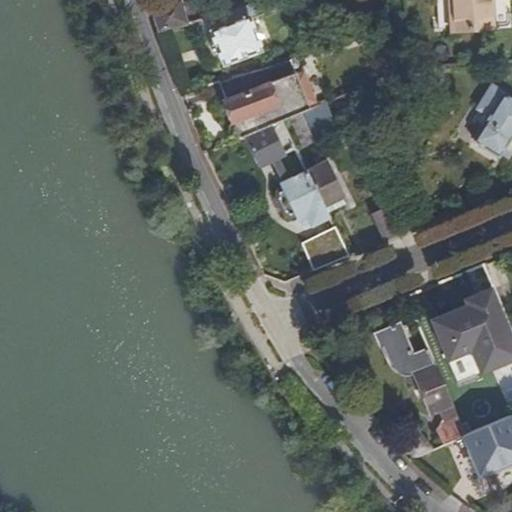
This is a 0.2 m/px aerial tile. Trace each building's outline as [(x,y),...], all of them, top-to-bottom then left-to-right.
[(159,31),(196,21),(190,0),(176,0),(151,7),(157,27),(159,31)] [(275,12),(271,0),(268,0),(206,18),(223,64),(262,51),(250,18),(275,12)] [(494,31),(493,0),(450,0),(451,32),(494,31)] [(290,56),(219,80),(241,139),(244,137),(282,122),(302,113),(310,109),(307,103),(310,102),(300,73),(297,74),(290,56)] [(428,67),(436,90),(450,85),(444,66),(428,67)] [(502,97),(502,96),(496,91),(479,118),(481,119),(470,137),(475,140),(495,107),(491,105),(498,94),(502,97)] [(511,98),(503,94),(502,96),(502,97),(498,94),(491,105),(495,107),(475,140),(474,141),(499,156),(501,154),(511,135),(511,98)] [(315,141),(302,113),(282,122),(295,148),(295,149),(315,141)] [(312,225),(329,216),(324,206),(306,171),(295,176),(284,153),(295,148),(282,122),(244,137),(259,165),(271,159),(282,183),(281,183),(283,187),(296,214),(299,219),(307,215),(312,225)] [(511,151),(511,135),(501,154),(508,158),(511,151)] [(306,171),(324,206),(337,200),(340,204),(344,202),(341,198),(342,198),(325,162),(324,162),(321,158),(315,161),(317,166),(306,171)] [(290,217),(296,214),(283,187),(276,190),(276,199),(283,213),(290,217)] [(400,234),(389,207),(373,214),(384,241),(386,240),(400,234)] [(318,237),(331,264),(333,263),(348,256),(335,229),(318,237)] [(511,328),(484,263),(457,275),(470,304),(487,297),(493,313),(493,314),(501,333),(511,328)] [(453,405),(435,362),(428,347),(413,353),(400,323),(375,334),(380,347),(384,346),(392,365),(396,369),(401,372),(409,373),(415,371),(432,411),(440,408),(446,422),(444,423),(439,430),(444,443),(451,441),(465,435),(453,405)] [(455,354),(435,362),(453,405),(473,396),(455,354)] [(511,414),(465,435),(451,441),(458,458),(470,453),(479,475),(499,466),(505,480),(511,476),(511,414)] [(399,446),(410,458),(433,448),(418,431),(399,446)]
